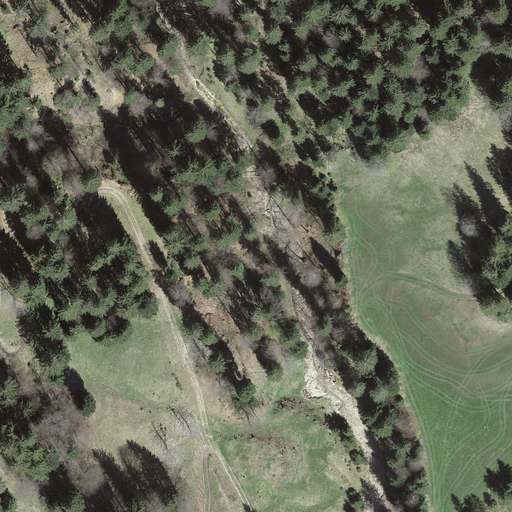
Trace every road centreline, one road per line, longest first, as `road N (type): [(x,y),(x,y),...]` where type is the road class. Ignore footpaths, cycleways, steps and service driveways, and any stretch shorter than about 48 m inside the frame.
road 1 (track): [(0,339),(8,355),(20,354),(39,309),(79,258),(89,196),(113,189),(151,257),(211,437)]
road 2 (track): [(205,511),(211,437),(249,511)]
